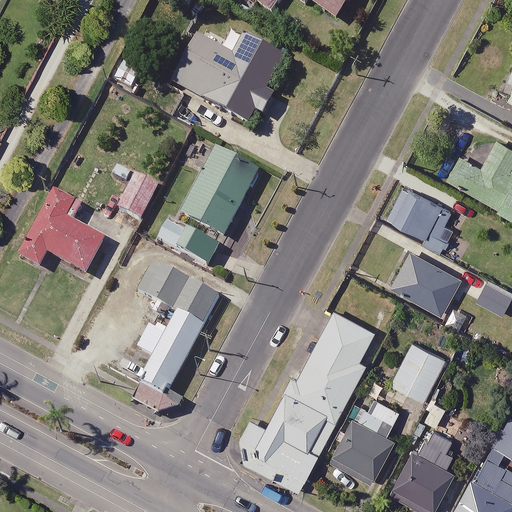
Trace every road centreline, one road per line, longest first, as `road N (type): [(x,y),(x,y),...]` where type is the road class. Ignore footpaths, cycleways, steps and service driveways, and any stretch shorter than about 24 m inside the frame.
road 1 (residential): [(181,474),(435,0)]
road 2 (secondary): [(0,375),(181,474)]
road 3 (secondary): [(163,505),(0,418)]
